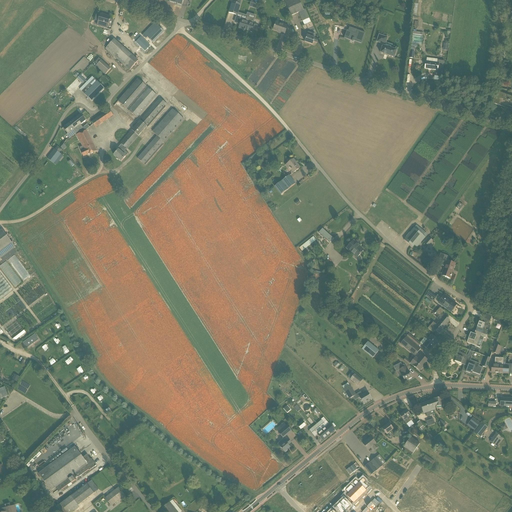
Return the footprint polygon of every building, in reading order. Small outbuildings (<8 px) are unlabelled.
[(283,0),(291,16),(298,13),(304,10),(299,0),(283,0)] [(229,13),(237,15),(240,5),(232,2),(229,13)] [(309,18),(307,13),(300,16),(302,22),(309,18)] [(97,26),(107,29),(110,17),(100,15),(97,26)] [(241,20),(239,28),(252,32),(253,29),(256,30),(257,26),(254,25),(254,24),(252,23),(254,19),(247,17),(246,21),(241,20)] [(147,38),(153,43),(164,32),(155,22),(142,35),(146,39),(147,38)] [(284,35),(288,26),(276,22),(273,30),(280,32),(279,33),(284,35)] [(319,28),(323,40),(330,37),(327,28),(330,27),(328,22),(324,23),(325,26),(319,28)] [(347,30),(344,38),(347,40),(348,40),(353,42),(354,41),(361,44),(365,33),(357,30),(356,34),(347,30)] [(308,32),(305,42),(312,45),(313,42),(317,43),(318,39),(315,38),(316,34),(312,33),(312,34),(308,32)] [(413,44),(423,44),(423,32),(413,32),(413,44)] [(394,58),(397,51),(385,47),(388,38),(379,35),(377,42),(383,44),(383,46),(380,53),(394,58)] [(141,37),(136,42),(145,51),(150,46),(141,37)] [(105,49),(126,67),(130,70),(138,61),(114,39),(105,49)] [(436,76),(442,77),(444,61),(438,60),(438,59),(427,58),(427,61),(425,61),(425,69),(437,71),(437,74),(436,74),(436,76)] [(101,60),(96,66),(105,75),(111,69),(101,60)] [(86,81),(80,76),(77,79),(83,84),(86,81)] [(92,87),(85,94),(92,101),(104,89),(97,82),(95,79),(89,84),(92,87)] [(137,118),(157,95),(138,79),(118,101),(137,118)] [(511,108),(511,107),(511,96),(496,91),(492,104),(497,105),(497,103),(511,108)] [(148,128),(166,107),(165,106),(166,104),(160,98),(120,143),(122,145),(119,148),(119,149),(114,155),(121,162),(128,154),(125,151),(126,149),(127,149),(147,127),(148,128)] [(162,144),(181,123),(184,119),(173,109),(153,132),(157,136),(137,159),(145,166),(163,145),(162,144)] [(96,128),(113,115),(109,110),(92,122),(96,128)] [(86,120),(81,114),(69,123),(74,130),(73,130),(76,134),(83,128),(80,125),(86,120)] [(68,134),(67,135),(69,139),(76,134),(73,130),(74,130),(69,123),(63,128),(68,134)] [(83,157),(97,151),(87,129),(77,134),(76,135),(82,147),(80,148),(83,157)] [(50,154),(57,160),(59,161),(63,156),(54,149),(50,154)] [(300,168),(293,159),(285,166),(288,169),(289,168),(293,174),(300,168)] [(281,195),(295,184),(289,176),(274,187),(281,195)] [(425,237),(414,228),(404,240),(413,247),(414,245),(417,247),(425,237)] [(0,251),(12,243),(2,230),(0,231),(0,251)] [(333,239),(322,230),(319,233),(329,243),(333,239)] [(302,252),(316,241),(313,237),(299,248),(302,252)] [(429,237),(424,242),(428,246),(433,241),(429,237)] [(356,259),(364,250),(353,241),(346,249),(356,259)] [(442,261),(441,265),(445,267),(442,276),(450,279),(451,276),(451,275),(455,263),(447,261),(449,256),(440,254),(438,260),(442,261)] [(16,255),(8,260),(22,281),(30,276),(16,255)] [(0,266),(15,287),(22,282),(7,261),(0,266)] [(0,273),(0,300),(13,291),(0,273)] [(437,297),(429,291),(426,296),(433,302),(437,297)] [(460,307),(444,296),(439,303),(451,312),(456,305),(459,307),(460,307)] [(428,329),(433,333),(435,330),(439,333),(450,321),(442,314),(444,311),(440,307),(436,312),(442,318),(439,321),(436,325),(433,322),(428,329)] [(491,326),(489,325),(492,316),(486,314),(483,323),(479,322),(475,331),(481,333),(487,335),(487,336),(491,326)] [(498,321),(497,324),(502,325),(504,320),(494,317),(493,320),(498,321)] [(481,333),(475,331),(474,335),(471,333),(467,343),(476,346),(480,337),(485,339),(487,335),(481,333)] [(26,343),(29,347),(39,340),(35,334),(23,343),(24,345),(26,343)] [(420,344),(413,338),(409,334),(406,337),(410,340),(417,346),(418,346),(420,344)] [(422,345),(429,351),(434,346),(433,345),(438,340),(431,335),(422,345)] [(420,349),(406,337),(400,344),(415,356),(420,349)] [(368,342),(362,349),(373,358),(379,350),(368,342)] [(466,359),(467,359),(468,356),(459,352),(455,351),(456,350),(457,347),(452,346),(450,352),(448,351),(447,355),(456,358),(455,362),(464,365),(466,359)] [(466,359),(464,365),(468,366),(466,372),(470,373),(471,374),(472,374),(472,373),(472,372),(480,375),(482,368),(479,367),(480,364),(470,361),(473,353),(469,352),(468,356),(467,359),(466,359)] [(408,360),(406,362),(409,365),(410,363),(413,365),(413,366),(420,371),(422,368),(422,367),(427,360),(421,355),(418,359),(415,358),(411,363),(408,360)] [(491,373),(499,373),(500,366),(499,366),(499,358),(495,358),(495,366),(492,365),(491,373)] [(499,373),(508,374),(509,367),(505,366),(506,359),(503,359),(503,358),(499,358),(499,366),(500,366),(499,373)] [(399,370),(405,381),(409,379),(409,380),(411,379),(411,378),(412,378),(409,371),(408,372),(406,367),(405,367),(405,366),(403,365),(402,365),(401,363),(394,367),(396,371),(399,370)] [(362,380),(355,374),(350,379),(358,385),(362,380)] [(351,386),(344,390),(349,399),(356,395),(351,386)] [(372,399),(368,392),(362,395),(360,392),(357,394),(363,404),(372,399)] [(434,400),(430,401),(433,410),(435,410),(434,407),(443,406),(442,398),(434,399),(434,400)] [(423,414),(433,410),(430,401),(420,404),(423,414)] [(407,424),(410,422),(413,420),(410,416),(406,411),(400,415),(404,421),(407,424)] [(327,437),(335,431),(329,424),(323,417),(321,419),(324,423),(319,427),(327,437)] [(473,418),(471,420),(478,426),(480,424),(473,418)] [(297,425),(301,430),(308,425),(304,420),(297,425)] [(417,424),(420,428),(422,430),(425,428),(420,421),(417,424)] [(482,423),(481,424),(479,427),(474,433),(480,437),(487,428),(482,423)] [(389,424),(382,429),(386,434),(390,432),(393,436),(397,434),(393,430),(393,429),(389,424)] [(283,438),(291,431),(287,426),(278,433),(283,438)] [(323,440),(327,437),(319,427),(312,433),(315,437),(318,435),(323,440)] [(497,447),(503,438),(496,433),(490,441),(496,446),(497,447)] [(376,445),(376,444),(371,437),(363,444),(368,451),(372,448),(374,450),(378,447),(376,445)] [(415,453),(420,443),(410,437),(404,448),(415,453)] [(288,445),(291,443),(288,439),(285,442),(283,440),(278,444),(284,452),(285,452),(288,451),(287,450),(290,448),(288,445)] [(89,471),(96,466),(93,461),(92,462),(87,455),(83,458),(75,447),(38,474),(51,491),(59,486),(62,490),(71,483),(72,483),(78,479),(77,478),(89,470),(89,471)] [(345,449),(335,456),(341,463),(347,459),(349,461),(352,458),(353,460),(357,458),(352,451),(348,453),(345,449)] [(421,462),(428,467),(433,460),(426,456),(421,462)] [(371,475),(383,466),(377,457),(364,467),(371,475)] [(314,471),(308,477),(316,487),(320,483),(322,486),(328,481),(320,473),(321,474),(319,476),(318,475),(314,471)] [(417,491),(419,487),(425,479),(422,482),(417,478),(411,487),(417,491)] [(352,480),(351,481),(353,483),(356,486),(363,493),(366,491),(365,490),(368,487),(364,484),(366,482),(363,479),(358,483),(356,480),(354,482),(352,480)] [(419,487),(424,491),(430,482),(425,479),(419,487)] [(87,484),(94,493),(99,490),(92,480),(87,484)] [(435,486),(430,482),(424,491),(429,494),(435,486)] [(54,511),(73,511),(79,508),(78,506),(94,493),(87,484),(53,510),(54,511)] [(300,484),(296,487),(296,488),(295,489),(294,488),(294,489),(290,492),(296,499),(304,492),(307,497),(313,492),(307,486),(304,489),(300,484)] [(347,485),(346,486),(348,488),(358,498),(363,493),(356,486),(354,489),(351,485),(349,487),(347,485)] [(346,486),(344,487),(346,490),(345,491),(349,494),(346,497),(353,504),(358,498),(348,488),(346,486)] [(429,494),(434,498),(440,490),(435,486),(429,494)] [(111,506),(124,495),(119,488),(105,498),(111,506)] [(446,493),(440,490),(434,498),(440,502),(446,493)] [(408,503),(415,495),(411,491),(403,498),(408,502),(408,503)] [(408,502),(405,505),(410,510),(417,503),(413,498),(416,496),(415,495),(408,503),(408,502)] [(341,499),(337,503),(346,511),(350,507),(346,503),(348,501),(344,496),(341,499)] [(440,505),(446,508),(452,500),(446,496),(440,505)] [(457,503),(452,500),(446,508),(451,511),(457,503)] [(177,511),(169,502),(165,505),(161,509),(164,511),(177,511)] [(333,507),(331,509),(334,511),(336,511),(338,511),(344,511),(346,511),(337,503),(333,507)] [(417,503),(410,510),(411,511),(416,511),(422,507),(417,503)] [(451,511),(458,511),(462,507),(457,503),(451,511)]
